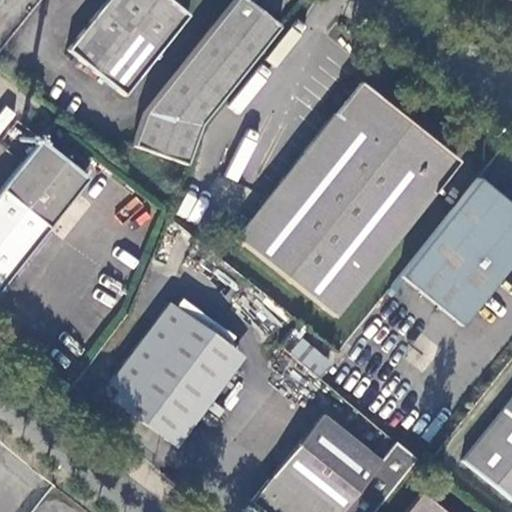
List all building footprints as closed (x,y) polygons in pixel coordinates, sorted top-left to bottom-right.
[(171,0),(106,0),(67,50),(122,95),(186,16),(170,2),(171,0)] [(133,144),(187,163),(201,123),(278,25),(247,0),(233,0),(215,22),(212,26),(145,112),(133,144)] [(332,316),(435,188),(433,185),(455,157),(359,84),(336,110),(335,109),(233,238),(332,316)] [(0,282),(86,176),(38,138),(0,186),(0,282)] [(511,263),(511,203),(478,177),(400,275),(463,325),(511,263)] [(237,349),(171,297),(108,376),(125,389),(118,398),(167,437),(237,349)] [(318,378),(332,362),(302,337),(288,352),(318,378)] [(511,498),(511,395),(463,456),(511,498)] [(378,459),(319,412),(250,499),(266,511),(370,511),(414,456),(394,440),(378,459)] [(450,511),(420,486),(399,511),(450,511)]
